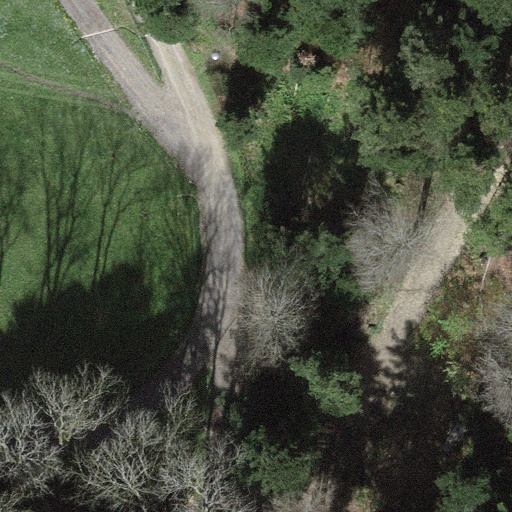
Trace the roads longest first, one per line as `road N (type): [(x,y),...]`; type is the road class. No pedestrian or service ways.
road 1 (track): [(223,258),(224,496),(240,511)]
road 2 (track): [(86,441),(224,496)]
